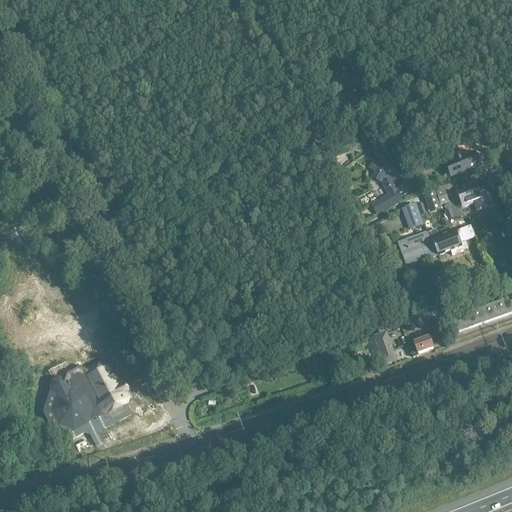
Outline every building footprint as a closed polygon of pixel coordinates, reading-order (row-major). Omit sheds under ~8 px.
[(343,92),(347,98),(354,94),(351,87),(343,92)] [(385,143),(382,134),(375,137),(378,146),(385,143)] [(452,168),(449,170),(452,178),(474,169),(469,157),(461,160),(460,156),(452,159),(454,163),(451,164),(452,168)] [(389,197),(372,207),(377,215),(402,201),(396,190),(403,187),(397,176),(393,179),(386,173),(388,170),(379,165),(372,177),(381,182),(389,197)] [(463,199),(466,208),(487,200),(480,181),(456,190),(460,200),(463,199)] [(441,206),(449,203),(445,192),(453,189),(452,186),(436,191),(441,206)] [(423,197),(430,215),(441,210),(435,193),(423,197)] [(401,210),(409,232),(423,226),(416,205),(401,210)] [(505,220),(498,206),(491,210),(498,224),(505,220)] [(447,222),(437,225),(440,233),(450,230),(447,222)] [(437,230),(427,234),(431,243),(433,242),(438,256),(444,254),(450,252),(452,256),(468,250),(466,243),(476,240),(471,227),(455,233),(452,234),(440,239),(438,232),(437,230)] [(419,237),(399,245),(405,260),(408,266),(429,257),(430,259),(438,256),(433,242),(431,243),(427,234),(419,237)] [(458,334),(511,314),(511,299),(453,320),(458,334)] [(386,336),(375,340),(385,367),(396,363),(386,336)] [(419,356),(418,355),(433,350),(429,339),(414,344),(416,349),(411,351),(414,358),(419,356)] [(56,397),(51,413),(64,437),(67,444),(84,435),(90,436),(96,448),(104,444),(99,434),(133,416),(126,404),(128,399),(125,394),(125,390),(123,387),(121,386),(117,388),(106,367),(98,365),(89,370),(87,376),(74,371),(53,382),(51,388),(52,388),(56,397)]
